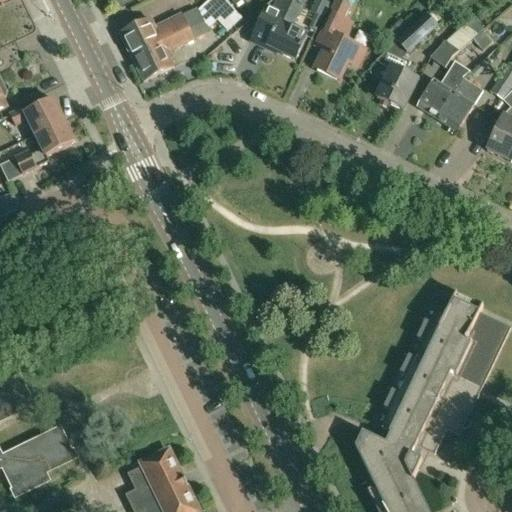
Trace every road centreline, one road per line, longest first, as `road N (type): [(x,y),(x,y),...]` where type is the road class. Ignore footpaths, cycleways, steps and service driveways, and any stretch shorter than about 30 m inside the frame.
road 1 (residential): [(511,229),(233,99),(204,100),(128,137)]
road 2 (secondary): [(309,511),(128,137)]
road 3 (unclassified): [(46,204),(80,210),(111,240),(245,511)]
road 4 (secondary): [(128,137),(61,0)]
